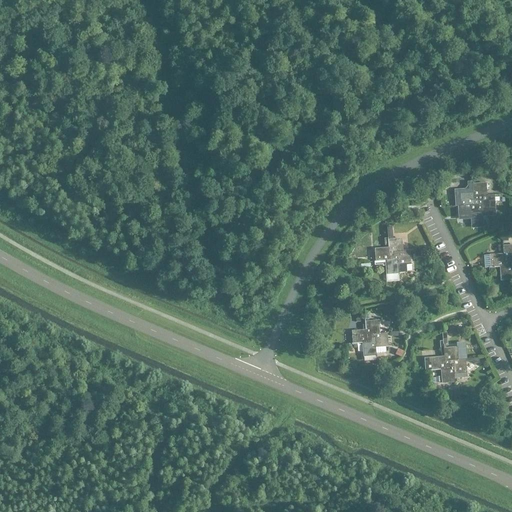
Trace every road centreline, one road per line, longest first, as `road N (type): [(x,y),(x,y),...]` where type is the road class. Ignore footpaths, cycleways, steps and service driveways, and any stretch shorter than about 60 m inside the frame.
road 1 (unclassified): [(256,375),(340,213),(412,164),(511,121)]
road 2 (tertiary): [(256,375),(0,256)]
road 3 (tertiary): [(511,483),(256,375)]
